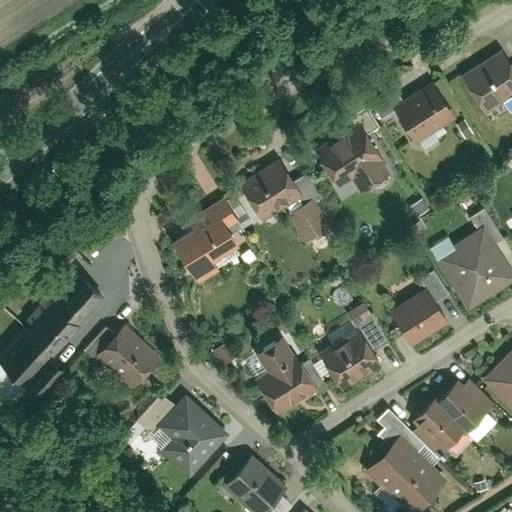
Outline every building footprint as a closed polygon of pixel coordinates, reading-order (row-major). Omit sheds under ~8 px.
[(511,65),(498,45),(460,72),(484,107),(511,87),(511,65)] [(397,89),(373,103),(381,116),(393,109),(411,137),(452,111),(430,76),(401,95),(397,89)] [(354,121),(313,144),(337,185),(351,176),(358,188),(392,169),(368,128),(378,122),(367,103),(349,113),(354,121)] [(278,154),(237,178),(260,218),(283,205),(304,240),(331,224),(315,197),(320,194),(305,169),(292,177),(278,154)] [(191,222),(170,234),(196,279),(217,266),(210,254),(236,238),(227,221),(235,216),(221,193),(186,213),(191,222)] [(474,225),(430,251),(462,304),(511,274),(511,267),(494,238),(501,234),(483,204),(467,213),(474,225)] [(28,318),(0,347),(0,371),(29,399),(62,364),(49,352),(79,320),(105,293),(71,261),(23,313),(28,318)] [(444,315),(423,282),(388,303),(409,337),(444,315)] [(160,353),(124,317),(91,351),(127,387),(160,353)] [(358,321),(316,347),(339,385),(381,360),(358,321)] [(316,385),(281,330),(253,348),(266,368),(254,375),(276,410),(316,385)] [(511,340),(480,374),(511,405),(511,340)] [(491,398),(465,374),(461,379),(455,373),(435,394),(432,391),(412,413),(417,419),(410,427),(432,447),(436,442),(440,446),(462,422),(466,425),(491,398)] [(227,427),(185,390),(157,421),(171,434),(160,447),(187,472),(227,427)] [(397,429),(362,466),(409,510),(444,473),(397,429)] [(257,511),(285,481),(251,450),(221,484),(253,511),(257,511)] [(315,511),(304,502),(294,511),(315,511)]
